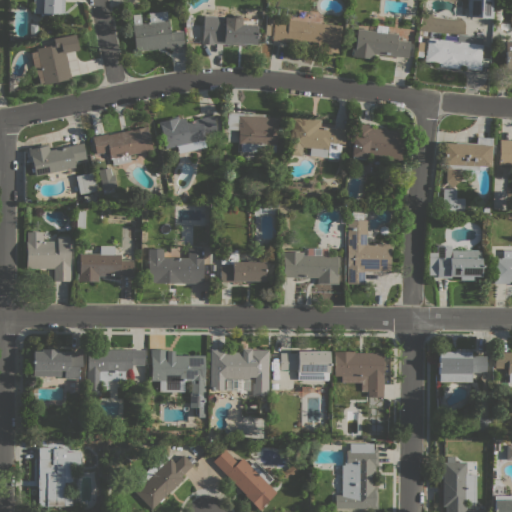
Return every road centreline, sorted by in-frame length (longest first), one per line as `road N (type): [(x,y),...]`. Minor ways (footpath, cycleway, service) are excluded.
road 1 (residential): [(511,106),(214,77),(0,117)]
road 2 (tertiary): [(511,317),(0,312)]
road 3 (residential): [(2,511),(5,117)]
road 4 (residential): [(410,317),(427,99)]
road 5 (tertiary): [(409,511),(410,317)]
